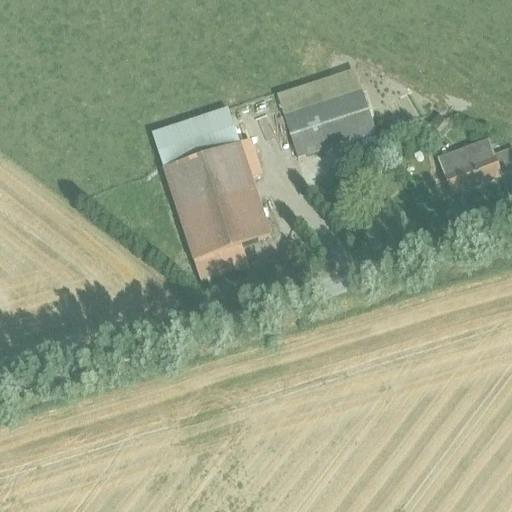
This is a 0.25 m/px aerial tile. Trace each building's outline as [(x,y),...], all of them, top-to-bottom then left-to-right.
[(299,161),(377,135),(356,73),(278,99),(299,161)] [(153,135),(165,173),(241,147),(229,111),(153,135)] [(438,115),(428,126),(444,139),(454,128),(438,115)] [(439,160),(453,197),(511,174),(511,149),(493,156),(488,142),(439,160)] [(252,143),(241,147),(165,173),(201,283),(249,267),(243,248),(272,238),(253,183),(264,179),(252,143)]
